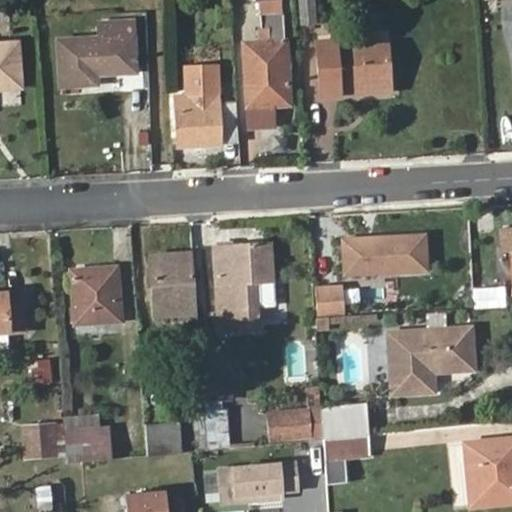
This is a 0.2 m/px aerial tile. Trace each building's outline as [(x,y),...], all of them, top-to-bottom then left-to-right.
[(322,21),(320,0),(304,0),(306,22),(322,21)] [(243,42),(247,120),(271,119),(270,99),(286,99),(283,40),(282,40),(280,4),(259,5),(260,41),(243,42)] [(55,42),(58,88),(94,86),(93,76),(133,74),(130,22),(96,24),(97,40),(55,42)] [(338,84),(387,82),(386,48),(351,49),(351,47),(337,47),(337,41),(314,42),(317,96),(338,95),(338,84)] [(0,43),(0,87),(19,87),(16,43),(0,43)] [(93,76),(94,86),(133,85),(133,74),(93,76)] [(387,92),(387,82),(338,84),(338,95),(387,92)] [(173,104),(175,146),(219,144),(217,93),(172,95),(173,104)] [(236,102),(224,102),(224,140),(235,140),(236,102)] [(341,275),(429,276),(429,235),(341,234),(341,275)] [(270,280),(268,243),(213,245),(216,326),(253,324),(252,280),(270,280)] [(194,313),(189,251),(147,255),(152,316),(194,313)] [(89,273),(69,274),(73,321),(118,318),(114,266),(88,267),(89,273)] [(347,311),(346,288),(317,290),(318,314),(347,311)] [(18,292),(0,293),(0,332),(21,331),(18,292)] [(470,364),(468,327),(388,332),(390,393),(430,391),(429,367),(470,364)] [(21,361),(23,385),(44,383),(42,359),(21,361)] [(224,378),(201,379),(203,399),(226,397),(224,378)] [(230,446),(226,397),(203,399),(201,399),(205,448),(230,446)] [(364,402),(320,406),(320,409),(322,434),(322,438),(367,434),(366,403),(364,402)] [(322,434),(320,409),(265,413),(267,438),(322,434)] [(64,427),(63,419),(21,422),(24,454),(66,451),(64,427)] [(142,421),(145,453),(179,451),(176,419),(142,421)] [(106,425),(64,427),(66,451),(66,460),(108,456),(106,425)] [(367,434),(322,438),(325,477),(339,476),(337,457),(369,455),(367,434)] [(511,439),(465,443),(465,444),(471,503),(511,498),(511,439)] [(279,461),(215,467),(218,502),(283,495),(279,461)] [(37,511),(51,511),(51,487),(37,486),(37,511)] [(168,511),(166,491),(122,496),(124,511),(168,511)]
